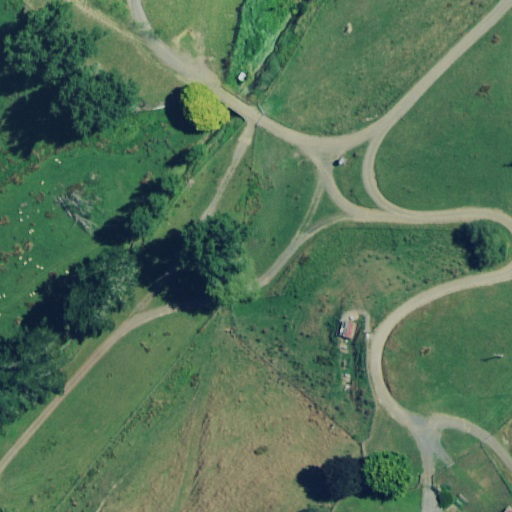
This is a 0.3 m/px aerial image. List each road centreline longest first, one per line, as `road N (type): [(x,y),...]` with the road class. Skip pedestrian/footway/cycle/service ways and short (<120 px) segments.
road 1 (unclassified): [(511,267),(424,294),(382,331),(377,352),(382,394),(394,408),(483,429),(511,466)]
road 2 (unclassified): [(380,129),(329,144),(257,117),(185,66),(153,33),(136,0)]
road 3 (unclassified): [(380,129),(367,171),(383,202),(420,215),(495,213),(511,225)]
road 4 (unclassified): [(511,0),(380,129)]
